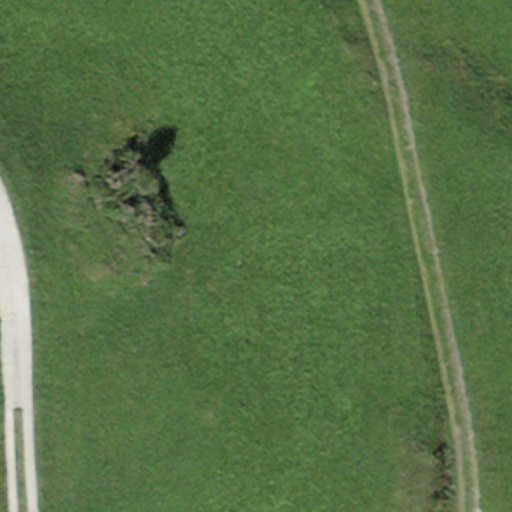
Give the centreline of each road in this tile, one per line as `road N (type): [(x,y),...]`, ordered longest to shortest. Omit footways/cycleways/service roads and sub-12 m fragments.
road 1 (track): [(458,511),(461,474),(379,0)]
road 2 (track): [(0,234),(32,511)]
